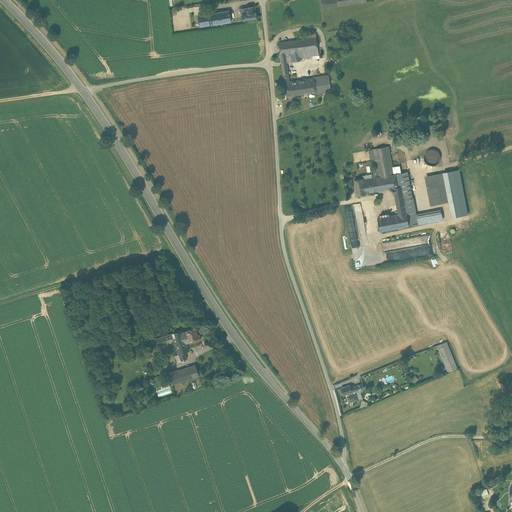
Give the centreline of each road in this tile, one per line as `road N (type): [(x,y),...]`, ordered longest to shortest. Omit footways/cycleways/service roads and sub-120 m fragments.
road 1 (secondary): [(343,467),(234,336),(81,89)]
road 2 (unclassified): [(269,64),(283,250),(328,379),(343,467)]
road 3 (track): [(511,146),(419,176),(424,208),(445,206),(447,221),(377,236),(370,198),(352,200)]
road 4 (track): [(222,342),(162,254),(0,303)]
road 5 (unclassified): [(81,89),(269,64)]
road 6 (track): [(349,476),(435,437),(511,430)]
